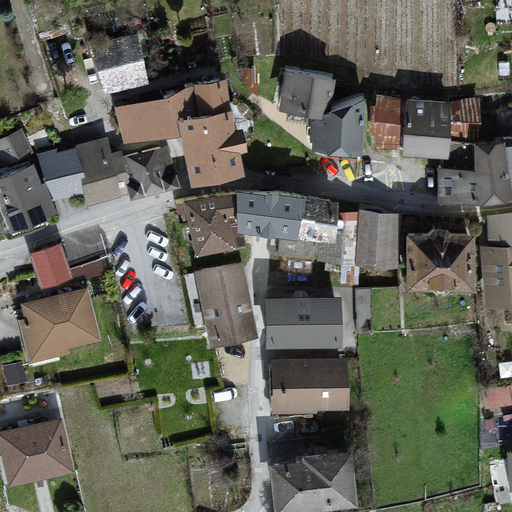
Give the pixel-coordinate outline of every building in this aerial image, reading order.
[(133,32),(139,55),(152,52),(149,36),(146,37),(143,29),(133,32)] [(144,78),(139,55),(133,32),(100,39),(110,86),(144,78)] [(254,91),(255,67),(239,67),(242,83),(254,91)] [(307,143),(314,149),(319,144),(358,148),(361,96),(326,107),(330,75),(284,68),(282,79),(287,79),(283,104),(315,110),(313,127),(306,126),(307,143)] [(230,143),(238,142),(235,125),(226,127),(218,77),(183,82),(184,87),(161,92),(162,99),(142,105),(141,102),(129,105),(118,107),(126,135),(179,125),(190,173),(234,163),(230,143)] [(376,140),(401,141),(406,99),(377,94),(376,140)] [(473,139),(472,139),(444,136),(447,105),(446,105),(428,104),(428,97),(421,96),(421,101),(407,101),(407,99),(406,99),(401,141),(400,147),(425,150),(445,152),(444,165),(439,165),(439,166),(474,167),(473,148),(473,142),(473,139)] [(501,96),(482,96),(482,104),(501,103),(501,96)] [(472,139),(475,98),(451,101),(451,105),(447,105),(444,136),(472,139)] [(4,159),(28,147),(19,131),(0,139),(0,149),(4,158),(4,159)] [(498,147),(504,191),(511,190),(511,135),(501,135),(503,145),(498,147)] [(104,139),(75,148),(83,184),(81,186),(84,194),(110,187),(107,180),(124,175),(129,194),(175,182),(172,172),(167,173),(165,166),(160,146),(121,156),(120,153),(107,155),(104,139)] [(478,194),(504,191),(498,147),(484,147),(473,148),(474,167),(439,166),(439,196),(478,194)] [(83,184),(75,148),(41,158),(50,193),(81,186),(83,184)] [(42,211),(50,208),(40,180),(36,181),(31,183),(25,165),(1,175),(0,173),(0,200),(10,225),(42,213),(42,211)] [(292,228),(299,193),(274,189),(258,190),(235,190),(235,191),(235,221),(237,222),(252,223),(264,225),(280,227),(292,228)] [(174,199),(177,208),(185,206),(193,248),(226,242),(227,249),(242,245),(241,239),(237,222),(235,221),(235,191),(218,191),(174,199)] [(329,198),(299,193),(292,228),(315,231),(322,232),(320,252),(318,259),(319,278),(341,279),(355,277),(356,256),(360,217),(327,213),(329,198)] [(491,240),(511,239),(511,212),(490,215),(491,240)] [(392,220),(360,217),(356,256),(388,260),(392,220)] [(466,280),(466,233),(446,233),(441,227),(433,227),(427,233),(407,233),(407,280),(424,280),(431,286),(442,286),(448,280),(466,280)] [(312,258),(314,238),(279,234),(278,246),(277,253),(312,258)] [(39,277),(66,269),(57,243),(32,251),(39,277)] [(490,295),(511,294),(511,244),(489,245),(490,295)] [(241,291),(237,270),(236,263),(200,270),(206,299),(213,335),(249,328),(241,291)] [(371,331),(370,287),(355,288),(356,332),(371,331)] [(82,289),(46,298),(25,303),(28,318),(22,319),(30,350),(30,354),(60,346),(59,341),(93,333),(82,289)] [(334,298),(266,299),(266,336),(335,336),(334,298)] [(271,412),(297,411),(309,411),(309,399),(341,398),(341,360),(274,361),(274,394),(271,394),(271,412)] [(503,395),(511,393),(511,383),(501,386),(503,395)] [(31,473),(44,471),(67,465),(57,419),(0,431),(0,439),(9,478),(31,473)] [(306,461),(273,464),(276,502),(277,511),(311,511),(310,499),(346,495),(342,453),(305,456),(306,461)]
